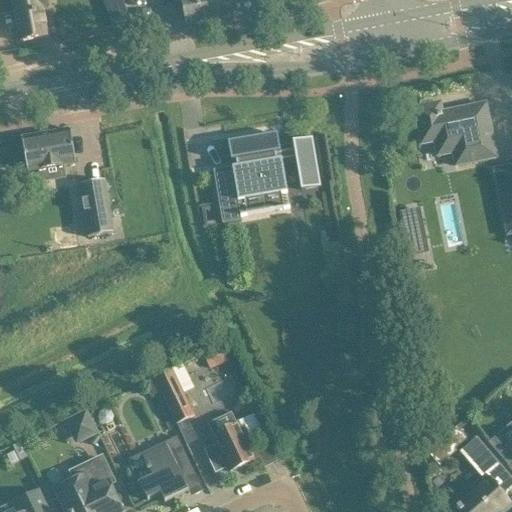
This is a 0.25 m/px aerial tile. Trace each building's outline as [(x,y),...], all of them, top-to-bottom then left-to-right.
[(0,0),(0,16),(15,14),(15,16),(20,42),(47,37),(49,37),(49,35),(47,36),(42,9),(49,8),(47,0),(0,0)] [(180,0),(186,25),(234,16),(231,0),(180,0)] [(113,10),(117,30),(132,27),(127,7),(113,10)] [(496,158),(485,105),(453,111),(454,114),(442,117),(440,104),(434,105),(431,101),(421,103),(420,108),(414,109),(422,145),(435,142),(438,157),(453,153),(456,166),(496,158)] [(76,164),(70,131),(22,139),(28,172),(76,164)] [(238,202),(287,193),(282,161),(296,159),(301,191),(321,187),(312,138),(293,142),(294,150),(280,153),(277,134),(228,142),(231,162),(236,161),(237,167),(213,171),(222,225),(241,221),(241,217),(247,216),(247,215),(241,216),(238,202)] [(511,234),(511,167),(495,171),(508,235),(511,234)] [(114,233),(105,181),(79,185),(88,238),(114,233)] [(416,210),(401,213),(409,256),(425,253),(416,210)] [(221,347),(210,352),(216,365),(227,359),(221,347)] [(183,392),(173,370),(172,370),(154,378),(177,425),(190,419),(195,416),(183,392)] [(215,474),(227,469),(229,473),(255,461),(247,442),(251,440),(244,426),(240,428),(238,424),(237,424),(232,413),(208,424),(213,435),(212,436),(216,445),(204,451),(215,474)] [(74,435),(84,438),(96,433),(87,414),(69,423),(74,435)] [(190,419),(177,425),(186,444),(199,438),(190,419)] [(497,435),(488,443),(508,466),(511,462),(511,441),(507,446),(497,435)] [(194,472),(177,437),(164,444),(165,447),(143,457),(147,466),(146,467),(148,471),(149,470),(153,479),(140,485),(148,501),(161,495),(165,504),(183,495),(181,492),(188,489),(182,478),(194,472)] [(511,489),(511,479),(477,438),(460,453),(482,479),(454,502),(458,507),(456,508),(459,511),(498,511),(510,503),(504,496),(511,489)] [(20,443),(13,447),(20,461),(28,458),(20,443)] [(72,473),(75,480),(57,489),(67,511),(120,511),(122,511),(109,483),(113,482),(102,459),(72,473)] [(17,511),(48,511),(39,492),(14,504),(15,506),(17,511)]
